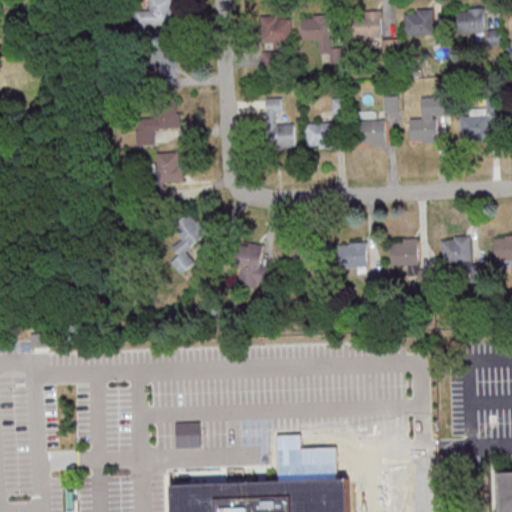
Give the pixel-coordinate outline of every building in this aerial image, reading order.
[(173,0),(149,0),(150,10),(135,10),(135,26),(174,25),(173,0)] [(404,12),(405,35),(434,34),(433,8),(416,8),(416,12),(404,12)] [(485,32),(484,8),(457,9),(458,33),(485,32)] [(353,13),(354,37),(382,36),(381,11),(353,13)] [(291,18),(279,18),(278,14),(261,15),(262,41),(291,40),(291,18)] [(302,39),(319,39),(319,53),(330,53),(330,62),(346,61),(346,46),(334,46),(334,15),(302,15),(302,39)] [(499,29),(487,29),(488,45),(499,45),(499,29)] [(177,75),(176,35),(151,36),(153,76),(177,75)] [(382,38),(383,52),(399,51),(399,38),(382,38)] [(279,50),(263,51),(263,67),(280,67),(279,50)] [(385,95),(385,111),(399,110),(399,95),(385,95)] [(422,96),(422,118),(410,118),(411,142),(438,141),(438,116),(449,115),(448,95),(422,96)] [(266,97),(267,148),(295,147),(295,123),(277,123),(277,112),(283,112),(282,97),(266,97)] [(461,141),(492,140),(492,113),(503,113),(502,98),(486,99),(487,107),(472,107),(472,114),(461,115),(461,141)] [(137,144),(155,144),(155,128),(181,127),(181,114),(136,116),(137,144)] [(371,146),(386,145),(385,119),(358,119),(359,142),(371,142),(371,146)] [(318,148),(334,149),(335,123),(306,122),(305,145),(318,145),(318,148)] [(184,180),(183,151),(157,152),(157,162),(153,162),(154,192),(166,192),(166,181),(184,180)] [(172,224),(183,239),(172,246),(179,255),(171,261),(181,273),(196,262),(186,249),(209,233),(191,210),(172,224)] [(472,235),(454,235),(454,239),(442,240),(443,265),(472,264),(472,235)] [(511,235),(494,236),(495,260),(511,259),(511,235)] [(408,264),(408,275),(420,274),(419,237),(403,237),(403,241),(391,242),(392,265),(408,264)] [(238,285),(268,287),(270,265),(261,264),(263,243),(242,241),(238,285)] [(340,267),(367,266),(367,242),(339,243),(340,267)] [(32,347),(47,346),(46,332),(32,333),(32,347)] [(200,421),(175,422),(176,446),(201,445),(200,421)] [(511,511),(511,471),(501,472),(502,511),(511,511)] [(174,484),(175,511),(351,511),(350,477),(174,484)]
